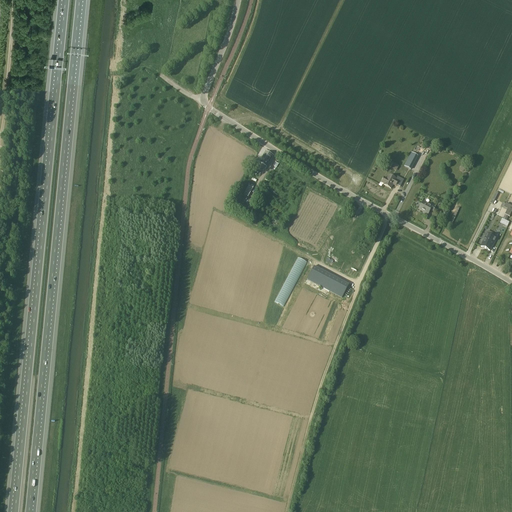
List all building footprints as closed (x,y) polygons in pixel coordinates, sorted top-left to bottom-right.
[(265,170),(267,167),(273,156),(266,152),(259,163),(260,163),(258,166),(265,170)] [(411,153),(404,166),(411,170),(418,157),(411,153)] [(384,177),(382,181),(385,183),(383,185),(391,189),(393,185),(392,184),(393,183),(396,185),(398,181),(396,180),(396,179),(389,175),(387,179),(384,177)] [(253,188),(249,185),(243,195),(248,197),(253,188)] [(428,215),(431,210),(433,211),(436,207),(433,205),(432,207),(423,202),(419,209),(424,212),(424,213),(428,215)] [(509,223),(506,221),(502,219),(500,223),(507,227),(509,223)] [(490,251),(492,246),(493,246),(496,239),(487,234),(481,247),(490,251)] [(349,285),(314,267),(307,280),(342,299),(349,285)]
